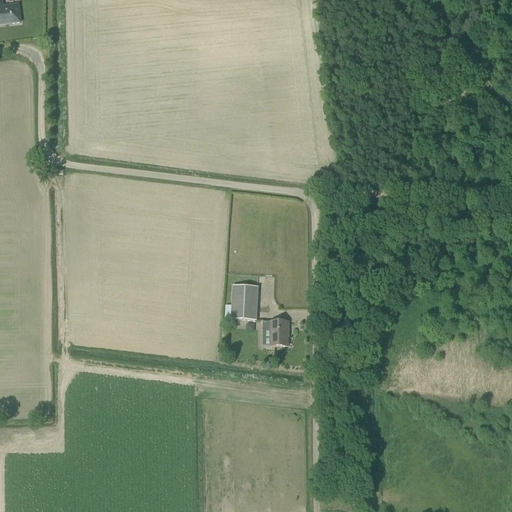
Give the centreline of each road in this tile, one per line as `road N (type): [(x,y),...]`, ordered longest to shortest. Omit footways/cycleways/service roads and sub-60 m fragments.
road 1 (unclassified): [(318,511),(312,199),(53,161),(41,143),(40,64),(30,50),(0,51)]
road 2 (track): [(511,189),(312,199)]
road 3 (track): [(511,100),(425,0)]
